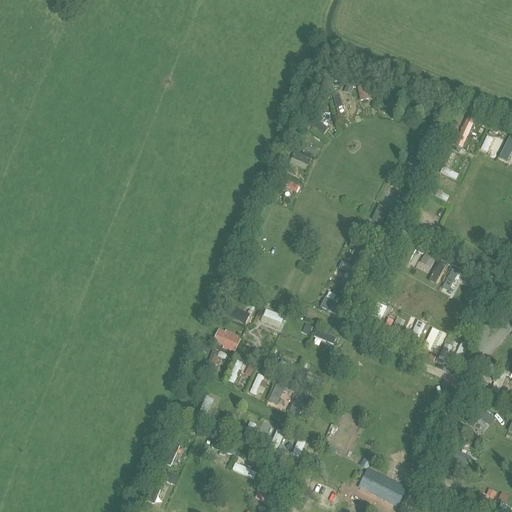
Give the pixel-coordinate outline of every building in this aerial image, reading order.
[(382,105),(389,108),(395,91),(389,89),(382,105)] [(343,101),(337,104),(344,119),(350,117),(343,101)] [(315,128),(327,138),(333,130),(321,121),(315,128)] [(456,146),(462,149),(473,125),(467,122),(456,146)] [(309,130),(304,126),(299,132),(304,136),(309,130)] [(509,164),(511,157),(511,142),(502,160),(509,164)] [(451,194),(447,205),(456,208),(460,197),(451,194)] [(381,225),(388,210),(379,206),(372,220),(381,225)] [(437,239),(483,266),(486,261),(440,234),(437,239)] [(229,317),(246,325),(250,316),(237,309),(235,313),(232,312),(229,317)] [(266,318),(283,325),(286,319),(269,311),(266,318)] [(217,342),(234,350),(238,341),(225,335),(223,339),(220,337),(217,342)] [(337,356),(339,350),(332,346),(329,352),(337,356)] [(212,356),(206,372),(211,374),(215,365),(219,366),(222,359),(212,356)] [(251,363),(247,371),(253,374),(257,366),(251,363)] [(262,378),(253,396),(261,400),(270,381),(262,378)] [(283,389),(275,407),(282,410),(290,393),(283,389)] [(337,428),(328,424),(323,435),(332,439),(337,428)] [(358,436),(361,428),(348,424),(338,454),(356,460),(364,437),(358,436)] [(449,457),(467,465),(470,459),(458,453),(460,448),(456,446),(454,451),(452,450),(449,457)] [(365,460),(361,467),(367,471),(371,463),(365,460)] [(246,476),(252,481),(260,471),(253,466),(246,476)] [(452,466),(447,468),(450,477),(455,475),(452,466)] [(369,471),(360,488),(397,507),(406,490),(404,489),(408,479),(398,474),(393,483),(369,471)] [(257,499),(276,510),(283,498),(278,495),(274,501),(260,493),(257,499)] [(333,505),(335,498),(322,494),(320,501),(333,505)] [(473,510),(477,511),(478,511),(483,503),(487,505),(491,498),(480,494),(477,500),(475,499),(472,504),(475,505),(473,510)]
